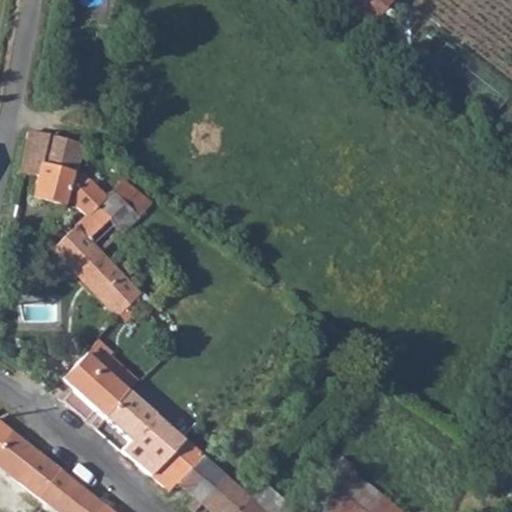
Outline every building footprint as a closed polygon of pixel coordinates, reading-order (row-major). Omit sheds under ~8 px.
[(338,0),(372,26),(392,0),(338,0)] [(24,136),(15,173),(31,177),(36,164),(42,142),(24,136)] [(42,142),(36,164),(71,172),(76,145),(43,136),(42,142)] [(36,164),(31,177),(27,196),(61,206),(64,196),(84,217),(95,207),(101,201),(71,172),(36,164)] [(101,201),(95,207),(120,234),(136,219),(110,193),(101,201)] [(60,229),(65,235),(71,229),(75,225),(70,219),(60,229)] [(65,235),(48,251),(113,319),(134,298),(96,256),(71,229),(65,235)] [(80,355),(55,381),(101,421),(133,385),(105,359),(93,369),(80,355)] [(133,385),(101,421),(124,441),(113,452),(145,478),(178,443),(135,405),(143,394),(133,385)] [(107,511),(4,432),(0,438),(0,469),(55,511),(107,511)] [(178,443),(145,478),(163,493),(198,456),(181,440),(178,443)] [(198,456),(163,493),(171,499),(179,491),(188,499),(181,507),(186,511),(192,511),(198,506),(204,511),(232,511),(245,499),(198,456)] [(245,499),(232,511),(261,511),(257,508),(260,504),(259,498),(252,492),(245,499)]
